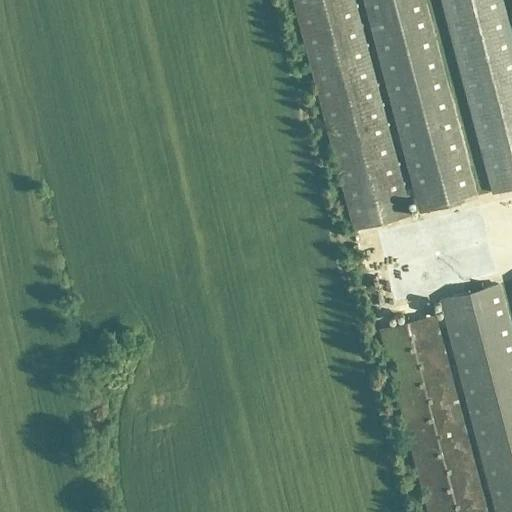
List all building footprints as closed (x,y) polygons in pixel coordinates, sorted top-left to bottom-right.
[(352,0),(292,0),(353,230),(410,215),(352,0)] [(423,0),(363,0),(418,213),(475,198),(423,0)] [(511,188),(511,42),(501,0),(440,0),(490,194),(511,188)] [(376,264),(384,281),(400,274),(391,257),(376,264)] [(511,511),(511,339),(498,286),(441,301),(496,511),(511,511)] [(380,329),(428,511),(484,511),(432,316),(380,329)]
